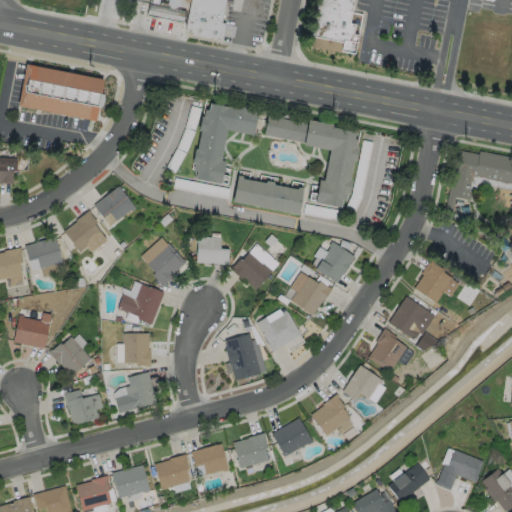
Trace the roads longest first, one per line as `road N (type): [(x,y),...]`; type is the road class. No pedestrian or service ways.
road 1 (residential): [(443,113),(411,238),(313,377),(275,397),(0,471)]
road 2 (secondary): [(511,125),(0,28)]
road 3 (residential): [(140,55),(133,105),(117,141),(62,195),(29,214),(0,218)]
road 4 (residential): [(192,421),(185,355),(206,295)]
